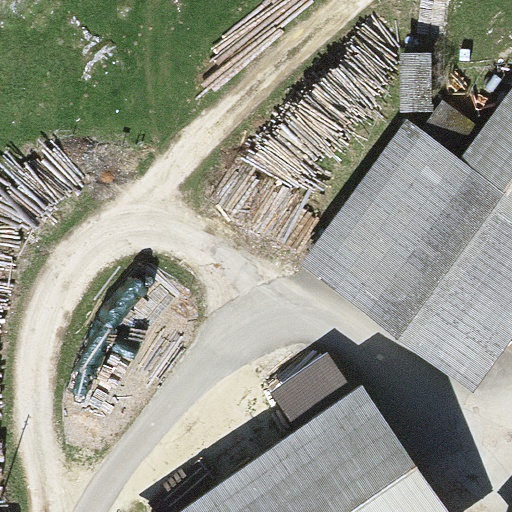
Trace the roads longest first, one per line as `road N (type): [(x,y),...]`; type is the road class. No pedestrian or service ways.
road 1 (track): [(89,511),(248,304),(323,296),(409,354),(511,441)]
road 2 (track): [(74,511),(42,461),(40,376),(58,278),(110,232),(152,235),(200,262),(248,304)]
road 3 (track): [(110,232),(205,127),(357,0)]
